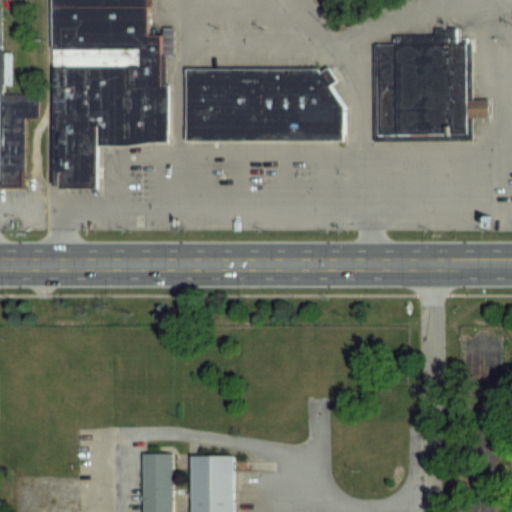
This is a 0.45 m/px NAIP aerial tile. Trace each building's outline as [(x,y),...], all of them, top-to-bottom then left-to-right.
[(60,184),(53,184),(52,0),(148,0),(148,34),(162,34),(163,84),(169,84),(169,142),(98,142),(98,187),(60,188),(60,184)] [(25,118),(38,118),(38,94),(1,94),(1,9),(0,8),(0,188),(25,188),(25,118)] [(392,43),(392,34),(434,34),(434,27),(457,26),(457,42),(471,42),(471,98),(487,98),(487,116),(471,116),(471,139),(373,139),(372,43),(392,43)] [(187,139),(187,67),(319,68),(321,71),(329,66),(338,79),(330,84),(344,106),(344,140),(187,139)] [(143,511),(143,452),(173,452),(173,511),(191,511),(191,455),(233,455),(233,511),(143,511)]
